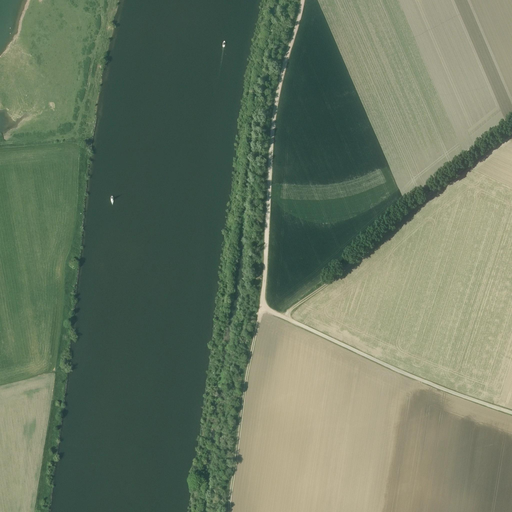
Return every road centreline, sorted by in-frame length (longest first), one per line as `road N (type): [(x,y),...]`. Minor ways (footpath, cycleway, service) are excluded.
road 1 (track): [(511,129),(285,318),(263,310)]
road 2 (track): [(263,310),(271,137),(303,0)]
road 3 (unclassified): [(511,413),(285,318)]
road 4 (track): [(263,310),(229,511)]
